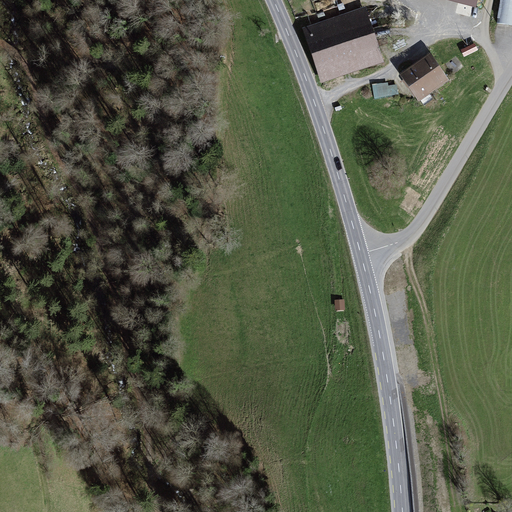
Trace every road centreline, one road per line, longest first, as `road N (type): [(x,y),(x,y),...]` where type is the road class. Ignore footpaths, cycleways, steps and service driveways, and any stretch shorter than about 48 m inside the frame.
road 1 (track): [(162,511),(92,213),(52,145),(25,61),(0,39)]
road 2 (track): [(150,466),(182,423),(175,377),(181,320),(204,243),(226,102),(233,21),(224,0)]
road 3 (tertiary): [(361,252),(273,0)]
road 4 (tertiary): [(402,511),(361,252)]
road 5 (residential): [(361,252),(415,231),(511,73)]
road 6 (unknown): [(285,24),(377,5),(450,32)]
road 7 (track): [(47,511),(35,441),(0,382)]
